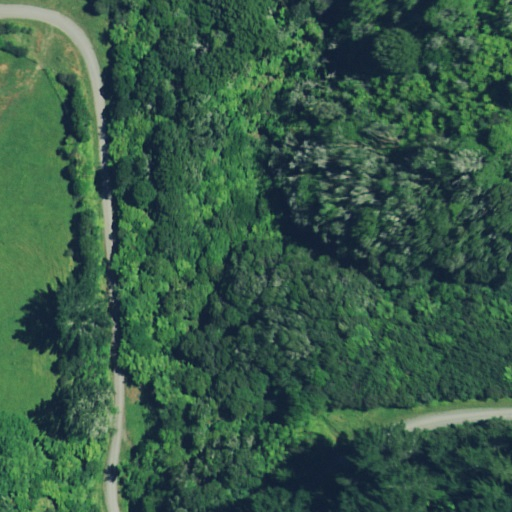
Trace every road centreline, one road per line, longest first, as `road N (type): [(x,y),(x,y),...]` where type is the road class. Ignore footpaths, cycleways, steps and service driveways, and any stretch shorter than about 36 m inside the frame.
road 1 (unclassified): [(0,13),(55,17),(82,60),(103,298),(97,413),(122,497),(157,511)]
road 2 (unclassified): [(199,511),(318,461),(379,406),(457,384),(511,384)]
